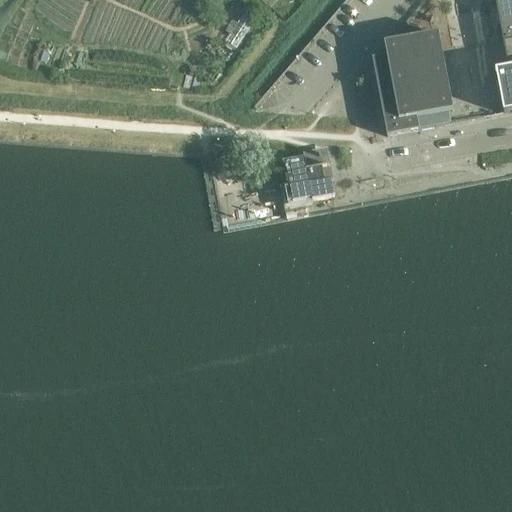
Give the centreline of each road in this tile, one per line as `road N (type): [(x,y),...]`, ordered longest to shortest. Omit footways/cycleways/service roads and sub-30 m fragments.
road 1 (residential): [(360,163),(511,135)]
road 2 (residential): [(310,94),(393,0)]
